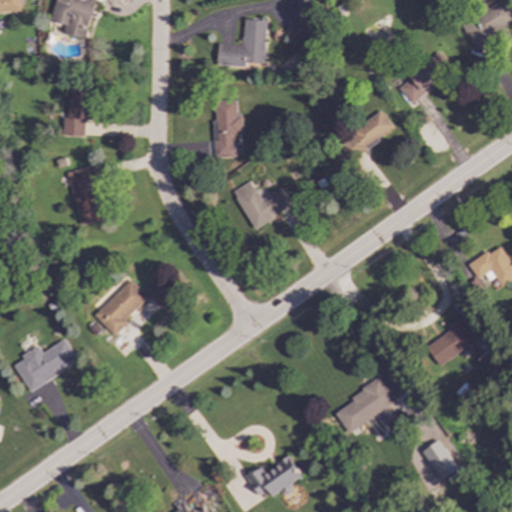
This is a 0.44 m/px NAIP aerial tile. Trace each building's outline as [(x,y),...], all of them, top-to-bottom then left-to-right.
[(0,0),(0,12),(19,12),(19,0),(0,0)] [(84,39),(95,0),(55,0),(50,21),(65,25),(63,33),(84,39)] [(308,33),(308,0),(288,0),(288,33),(308,33)] [(511,24),(511,12),(505,0),(462,24),(479,56),(494,48),(488,38),(511,24)] [(218,44),(216,65),(245,67),(245,63),(263,63),(265,21),(243,20),(242,45),(218,44)] [(410,103),(451,68),(437,53),(396,87),(410,103)] [(67,118),(62,118),(62,135),(83,136),(83,120),(89,120),(90,89),(69,88),(67,118)] [(214,157),(236,157),(235,135),(242,134),(241,115),(236,116),(235,100),(213,101),(214,157)] [(393,129),(381,112),(337,143),(350,160),(393,129)] [(66,173),(80,226),(104,219),(90,166),(66,173)] [(281,188),(260,200),(250,181),(232,191),(252,228),(291,206),(281,188)] [(467,265),(476,279),(484,274),(488,281),(494,277),(501,287),(511,279),(511,266),(498,245),(467,265)] [(122,320),(146,298),(129,280),(92,315),(112,336),(126,323),(122,320)] [(156,308),(168,301),(158,283),(146,289),(156,308)] [(437,365),(476,342),(464,321),(425,344),(437,365)] [(77,361),(64,339),(41,353),(37,345),(20,356),(22,359),(13,365),(28,390),(77,361)] [(332,411),(348,434),(395,401),(380,379),(332,411)] [(421,451),(441,481),(458,469),(438,440),(421,451)] [(258,497),(267,491),(271,497),(281,491),(284,496),(294,490),(290,484),(301,477),(288,457),(264,472),(260,466),(244,476),(258,497)] [(177,509),(172,511),(206,511),(194,493),(175,506),(177,509)]
